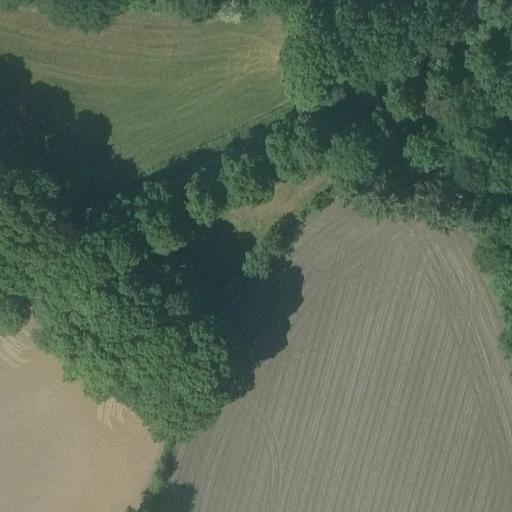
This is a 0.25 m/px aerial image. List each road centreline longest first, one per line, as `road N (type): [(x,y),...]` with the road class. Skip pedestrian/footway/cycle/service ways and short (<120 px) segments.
road 1 (tertiary): [(36,266),(511,28)]
road 2 (track): [(36,266),(176,382)]
